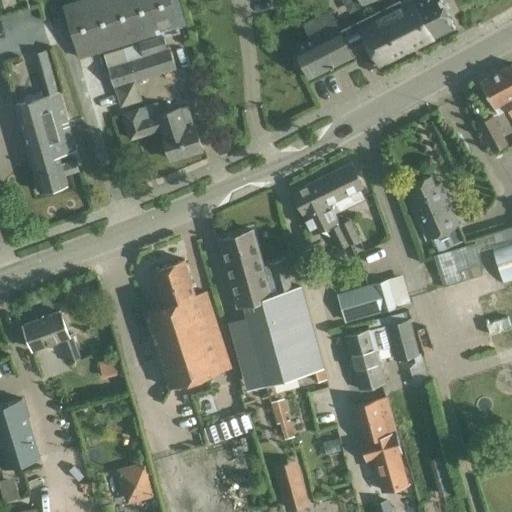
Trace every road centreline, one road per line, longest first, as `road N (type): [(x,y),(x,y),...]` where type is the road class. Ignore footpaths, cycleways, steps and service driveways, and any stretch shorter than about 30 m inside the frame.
road 1 (tertiary): [(0,280),(232,187),(511,39)]
road 2 (unknown): [(113,236),(140,391),(163,478),(183,511)]
